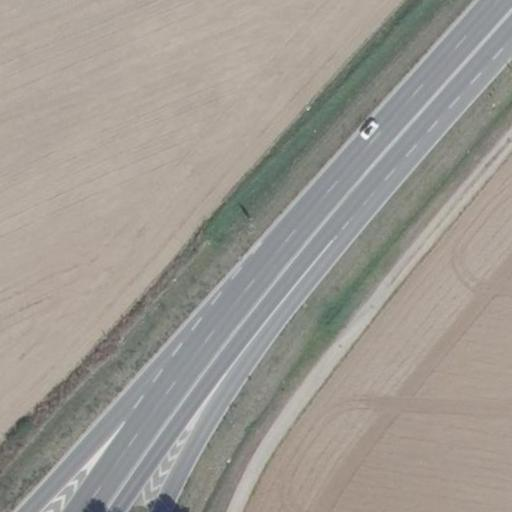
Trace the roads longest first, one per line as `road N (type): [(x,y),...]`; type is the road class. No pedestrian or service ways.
road 1 (track): [(511,140),(273,431),(232,511)]
road 2 (primary): [(160,511),(267,320),(390,134)]
road 3 (secondary): [(262,281),(31,511)]
road 4 (primary): [(262,281),(93,511)]
road 5 (primary): [(390,134),(262,281)]
road 6 (primary): [(509,0),(390,134)]
